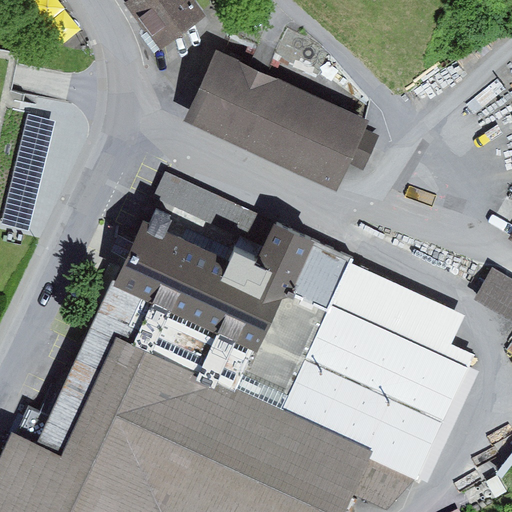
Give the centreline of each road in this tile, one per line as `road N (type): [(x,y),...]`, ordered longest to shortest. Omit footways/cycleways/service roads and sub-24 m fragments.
road 1 (residential): [(97,0),(116,28),(124,120),(0,375)]
road 2 (residential): [(279,0),(397,118),(405,140)]
